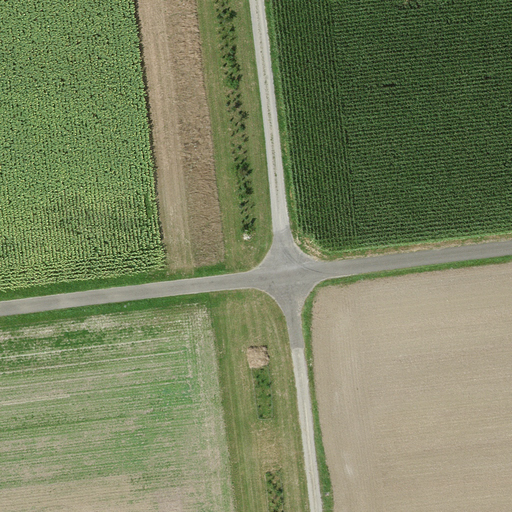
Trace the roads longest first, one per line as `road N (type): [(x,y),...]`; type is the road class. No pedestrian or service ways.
road 1 (track): [(318,511),(257,0)]
road 2 (track): [(511,251),(0,310)]
